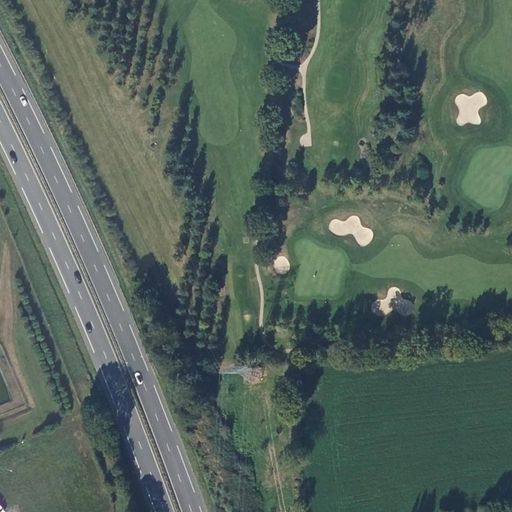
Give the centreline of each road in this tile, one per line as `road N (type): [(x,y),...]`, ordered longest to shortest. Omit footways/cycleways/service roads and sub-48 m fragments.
road 1 (trunk): [(192,511),(97,272),(0,65)]
road 2 (trunk): [(0,122),(77,288),(165,511)]
